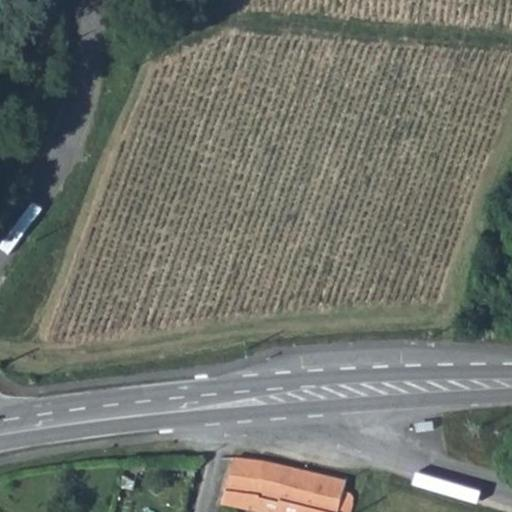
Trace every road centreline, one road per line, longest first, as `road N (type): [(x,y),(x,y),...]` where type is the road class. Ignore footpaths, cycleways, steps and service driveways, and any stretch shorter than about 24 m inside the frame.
road 1 (secondary): [(0,428),(357,389),(511,383)]
road 2 (unclassified): [(0,250),(43,188),(77,117),(90,44),(87,0)]
